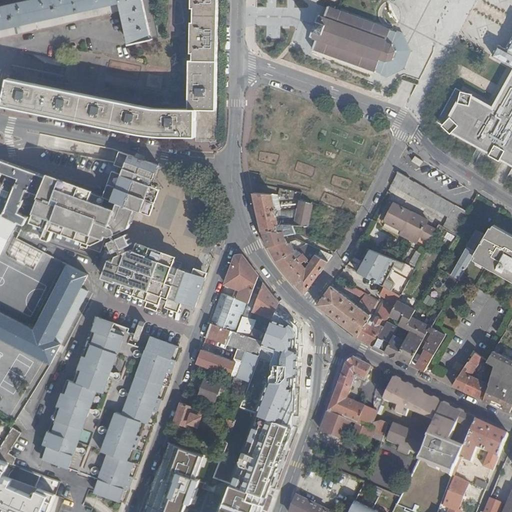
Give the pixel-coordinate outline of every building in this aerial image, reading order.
[(0,36),(122,9),(130,46),(155,40),(146,0),(27,0),(0,6),(0,36)] [(194,0),(193,33),(192,33),(191,31),(185,34),(187,37),(187,40),(193,41),(192,108),(152,107),(68,90),(9,77),(4,105),(67,118),(141,134),(218,136),(220,0),(194,0)] [(374,69),(381,74),(387,77),(404,68),(410,51),(404,34),(396,32),(390,30),(390,28),(385,26),(333,8),(329,7),(325,17),(319,15),(312,36),(317,38),(314,49),(343,59),(374,69)] [(511,40),(507,49),(500,46),(495,57),(511,65),(511,76),(494,108),(473,97),(473,94),(462,91),(456,88),(436,121),(440,121),(451,133),(453,131),(487,150),(485,152),(496,158),(497,156),(511,163),(511,40)] [(158,164),(122,150),(117,164),(125,167),(123,173),(115,170),(105,197),(136,208),(158,215),(167,190),(152,184),(158,164)] [(0,159),(0,186),(13,191),(19,178),(0,172),(0,168),(4,160),(0,159)] [(25,201),(26,196),(29,198),(32,192),(40,173),(4,160),(0,168),(0,172),(19,178),(13,191),(11,196),(5,215),(16,228),(19,222),(26,225),(30,216),(22,212),(25,201)] [(47,176),(40,173),(32,192),(40,195),(47,176)] [(461,223),(468,212),(415,183),(399,173),(392,185),(419,200),(449,217),(444,227),(455,233),(461,223)] [(95,193),(47,176),(40,195),(40,201),(28,232),(44,237),(43,238),(50,241),(51,240),(86,252),(88,248),(101,252),(107,233),(112,235),(113,238),(108,241),(105,249),(113,251),(117,250),(118,253),(117,254),(115,259),(111,257),(104,276),(117,281),(119,278),(185,302),(196,306),(207,276),(199,273),(195,271),(181,266),(162,259),(133,249),(131,248),(129,248),(128,245),(132,243),(127,233),(122,234),(121,230),(128,227),(136,208),(105,197),(95,193)] [(0,212),(5,215),(11,196),(0,191),(0,212)] [(282,208),(279,195),(270,193),(254,193),(258,214),(262,231),(278,231),(279,225),(276,210),(282,208)] [(302,201),(286,197),(284,205),(299,208),(296,218),(283,221),(282,222),(280,223),(280,225),(308,225),(309,226),(312,204),(302,201)] [(431,241),(433,236),(437,230),(427,224),(429,220),(410,209),(396,202),(386,219),(404,229),(401,233),(417,242),(421,235),(431,241)] [(194,205),(188,233),(204,237),(211,209),(194,205)] [(0,212),(0,255),(1,256),(16,228),(5,215),(0,212)] [(511,238),(511,234),(493,224),(491,227),(511,238)] [(280,225),(279,225),(278,231),(262,231),(268,247),(287,241),(284,234),(308,233),(308,225),(280,225)] [(511,238),(491,227),(486,236),(476,253),(461,278),(487,292),(511,305),(511,238)] [(454,271),(451,276),(460,280),(461,278),(476,253),(486,236),(477,231),(467,249),(464,250),(462,252),(462,254),(463,256),(457,265),(454,266),(453,268),(453,270),(454,271)] [(268,247),(276,261),(292,252),(296,250),(307,244),(296,239),(287,241),(268,247)] [(317,254),(328,261),(333,254),(307,244),(296,250),(301,256),(301,255),(311,262),(317,254)] [(405,262),(368,249),(365,256),(357,270),(385,287),(388,282),(384,280),(390,270),(398,274),(405,262)] [(298,258),(292,252),(276,261),(303,294),(305,293),(328,261),(317,254),(311,262),(301,255),(301,256),(298,258)] [(417,267),(423,254),(420,253),(413,266),(417,267)] [(165,254),(162,259),(181,266),(182,261),(165,254)] [(242,254),(237,255),(225,284),(252,294),(256,285),(259,277),(242,254)] [(406,261),(405,262),(398,274),(390,270),(384,280),(388,282),(394,286),(391,290),(401,296),(417,267),(413,266),(406,261)] [(0,337),(9,342),(51,364),(66,337),(68,338),(72,331),(69,330),(90,291),(82,287),(89,275),(68,264),(53,294),(35,329),(0,311),(0,337)] [(388,282),(385,287),(391,290),(394,286),(388,282)] [(280,304),(264,283),(262,287),(256,304),(254,311),(274,319),(280,304)] [(360,306),(332,285),(318,306),(358,336),(370,318),(379,300),(349,283),(346,287),(364,298),(360,306)] [(262,287),(256,285),(252,294),(249,302),(256,304),(262,287)] [(370,318),(358,336),(375,345),(387,322),(391,315),(392,313),(398,302),(401,296),(391,290),(385,287),(382,294),(389,298),(385,304),(387,305),(380,317),(377,316),(374,321),(370,318)] [(222,294),(211,324),(238,333),(244,317),(249,303),(222,294)] [(433,306),(437,300),(429,296),(425,302),(433,306)] [(256,304),(249,302),(249,303),(244,317),(251,319),(254,311),(256,304)] [(405,341),(396,356),(411,364),(429,331),(426,330),(418,326),(420,323),(412,319),(417,309),(407,303),(406,306),(398,302),(392,313),(397,315),(396,317),(402,321),(400,324),(411,330),(405,341)] [(102,316),(97,329),(108,333),(111,327),(115,328),(118,329),(120,333),(118,337),(126,340),(131,327),(102,316)] [(244,317),(238,333),(250,337),(253,329),(256,321),(251,319),(244,317)] [(295,327),(274,319),(265,342),(284,349),(235,483),(266,494),(296,411),(294,390),(288,388),(289,375),(296,375),(297,352),(290,348),(291,338),(297,337),(295,327)] [(135,333),(143,336),(146,325),(139,322),(135,333)] [(387,322),(375,345),(386,351),(394,335),(398,327),(387,322)] [(238,333),(211,324),(207,337),(226,344),(226,343),(239,348),(235,358),(234,362),(202,350),(197,364),(232,376),(236,377),(237,378),(250,382),(251,380),(254,373),(265,342),(250,337),(238,333)] [(50,460),(102,478),(109,481),(107,488),(109,490),(116,493),(119,494),(122,493),(123,492),(125,487),(128,488),(154,417),(175,358),(150,349),(126,340),(118,337),(120,333),(118,329),(115,328),(111,327),(108,333),(97,329),(78,381),(73,379),(71,381),(68,389),(68,391),(73,393),(50,460)] [(432,327),(429,331),(434,333),(425,348),(427,350),(435,354),(446,335),(432,327)] [(155,335),(150,349),(175,358),(180,344),(155,335)] [(394,335),(386,351),(396,356),(405,341),(394,335)] [(427,350),(417,367),(425,371),(435,354),(427,350)] [(476,351),(453,386),(483,400),(489,384),(467,374),(473,364),(476,367),(484,357),(476,351)] [(489,384),(483,400),(500,407),(505,396),(509,398),(511,391),(511,359),(500,354),(495,365),(492,378),(489,384)] [(379,414),(379,412),(348,400),(357,377),(366,380),(372,367),(356,358),(347,364),(328,413),(351,423),(358,425),(370,430),(372,431),(375,423),(379,414)] [(250,382),(237,378),(236,377),(233,385),(247,391),(250,382)] [(199,397),(215,403),(222,384),(206,378),(199,397)] [(442,422),(448,407),(420,392),(394,378),(379,412),(379,414),(385,417),(423,433),(430,436),(437,420),(442,422)] [(505,396),(500,407),(511,412),(511,409),(511,391),(509,398),(505,396)] [(183,402),(177,420),(179,422),(184,424),(187,424),(189,421),(201,425),(204,418),(202,417),(204,410),(183,402)] [(469,442),(477,419),(448,407),(442,422),(437,420),(430,436),(429,439),(428,442),(423,455),(409,483),(402,498),(398,506),(412,511),(439,511),(443,505),(454,476),(457,467),(459,467),(462,458),(469,442)] [(351,423),(328,413),(322,431),(345,439),(351,423)] [(227,418),(224,428),(231,430),(234,421),(227,418)] [(509,434),(477,419),(469,442),(462,458),(472,463),(478,448),(489,453),(484,467),(494,471),(509,434)] [(368,436),(383,442),(389,428),(390,424),(383,421),(375,423),(372,431),(370,430),(368,436)] [(390,424),(389,428),(393,429),(388,442),(401,447),(399,453),(409,457),(413,451),(423,455),(428,442),(416,437),(417,434),(396,426),(390,424)] [(366,441),(368,436),(370,430),(358,425),(353,437),(366,441)] [(397,425),(396,426),(417,434),(416,437),(428,442),(429,439),(417,433),(397,425)] [(0,459),(2,460),(15,465),(17,457),(10,452),(22,433),(12,427),(9,433),(0,447),(0,459)] [(182,511),(203,455),(170,442),(144,511),(261,511),(266,494),(235,483),(222,511),(182,511)] [(47,446),(42,457),(48,459),(52,448),(47,446)] [(0,504),(18,511),(49,511),(56,495),(4,477),(9,465),(0,461),(0,504)] [(461,511),(459,511),(470,483),(457,477),(454,476),(443,505),(446,506),(451,508),(449,511),(461,511)] [(109,481),(102,478),(98,491),(124,501),(128,488),(125,487),(123,492),(122,493),(119,494),(116,493),(109,490),(107,488),(109,481)] [(477,479),(475,485),(486,490),(489,484),(477,479)] [(332,511),(326,509),(298,494),(291,511),(332,511)] [(350,511),(356,501),(357,498),(351,496),(343,511),(350,511)] [(500,511),(503,504),(491,499),(485,511),(500,511)] [(377,511),(356,501),(350,511),(377,511)]
